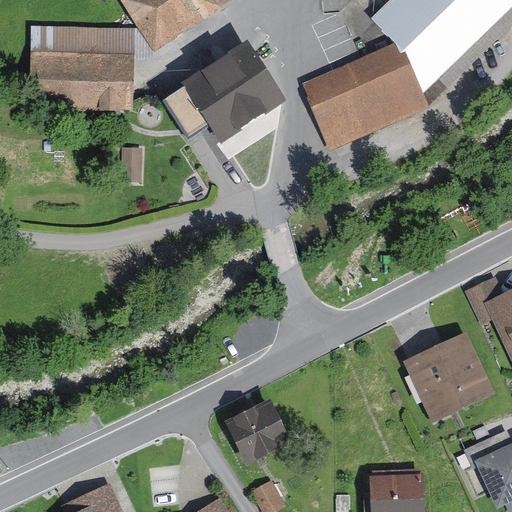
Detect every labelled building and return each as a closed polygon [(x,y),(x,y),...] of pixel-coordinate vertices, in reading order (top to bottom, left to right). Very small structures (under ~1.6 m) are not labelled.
[(156,63),(156,52),(234,0),(121,0),(142,31),(24,28),(22,107),(132,110),(133,63),(156,63)] [(400,0),(377,23),(446,93),(511,27),(511,10),(501,0),(400,0)] [(284,103),(247,48),(163,104),(188,142),(207,129),(219,147),(284,103)] [(331,153),(425,114),(397,48),(362,62),(334,75),(303,87),(331,153)] [(143,149),(120,148),(119,186),(142,187),(143,149)] [(493,281),(467,293),(480,322),(492,317),(487,305),(502,299),(493,281)] [(492,317),(511,360),(511,294),(502,299),(487,305),(492,317)] [(464,336),(407,362),(432,418),(490,392),(464,336)] [(266,400),(224,421),(243,459),(285,438),(266,400)] [(511,447),(478,464),(496,503),(511,495),(511,447)] [(420,511),(420,477),(368,478),(368,511),(420,511)] [(272,481),(251,492),(261,511),(277,511),(286,507),(272,481)] [(94,490),(81,497),(87,508),(88,511),(119,511),(106,485),(94,490)] [(225,511),(218,500),(200,511),(225,511)]
